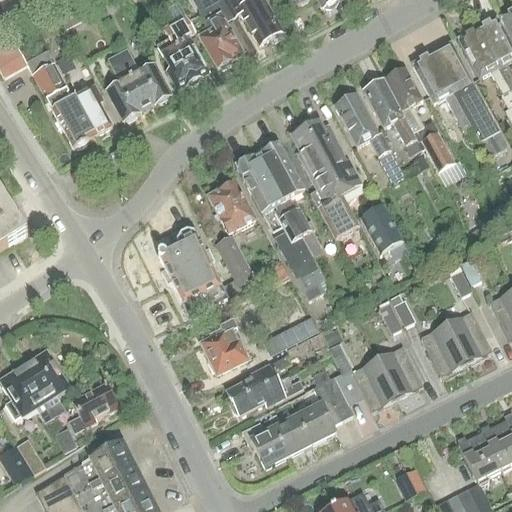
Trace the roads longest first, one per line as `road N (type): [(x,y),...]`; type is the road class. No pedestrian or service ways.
road 1 (residential): [(84,254),(211,131),(441,0)]
road 2 (residential): [(221,511),(84,254)]
road 3 (residential): [(257,511),(511,384)]
road 4 (residential): [(84,254),(0,120)]
